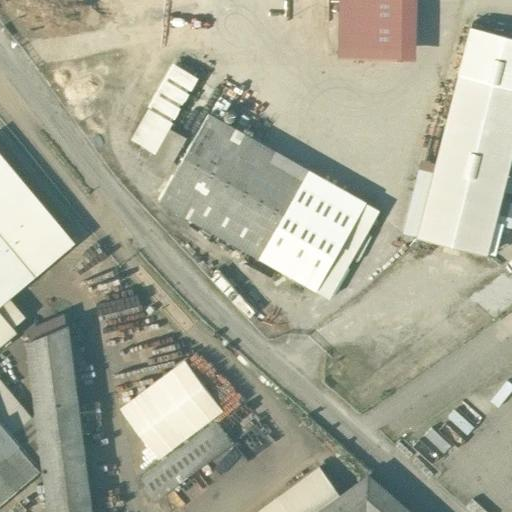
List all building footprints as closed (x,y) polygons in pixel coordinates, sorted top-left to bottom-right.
[(511,37),(471,27),(460,73),(511,85),(511,37)] [(175,65),(134,139),(153,150),(148,159),(164,168),(181,139),(166,130),(180,104),(183,106),(190,92),(188,91),(196,77),(175,65)] [(511,85),(460,73),(418,237),(488,255),(511,158),(511,85)] [(364,202),(209,114),(221,91),(198,78),(190,92),(183,106),(171,127),(193,140),(160,199),(277,265),(295,233),(301,236),(333,254),(334,255),(364,202)] [(280,108),(261,98),(251,116),(269,126),(280,108)] [(73,245),(0,158),(0,232),(36,276),(73,245)] [(0,306),(36,276),(0,232),(0,306)] [(333,254),(301,236),(297,243),(329,261),(333,254)] [(0,504),(41,470),(40,468),(43,468),(46,468),(39,412),(31,419),(0,382),(0,342),(17,329),(0,309),(0,504)] [(91,511),(67,325),(30,340),(39,412),(46,468),(43,468),(43,471),(46,471),(51,511),(91,511)] [(219,422),(140,481),(155,502),(234,442),(219,422)] [(368,475),(318,511),(412,511),(400,501),(398,499),(398,500),(370,475),(371,475),(369,474),(368,475)]
